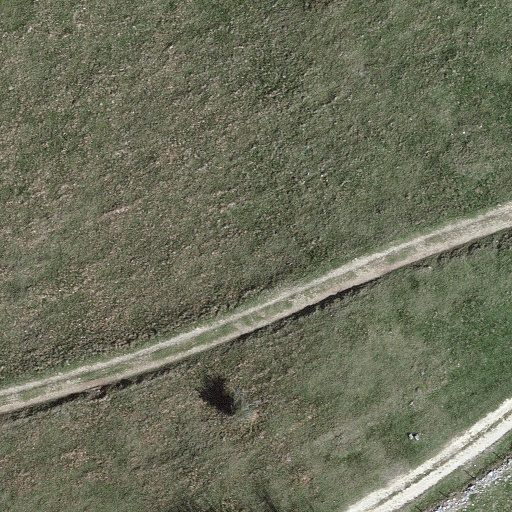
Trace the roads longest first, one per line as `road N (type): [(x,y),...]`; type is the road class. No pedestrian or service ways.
road 1 (track): [(0,413),(244,331),(511,219)]
road 2 (track): [(511,426),(379,511)]
